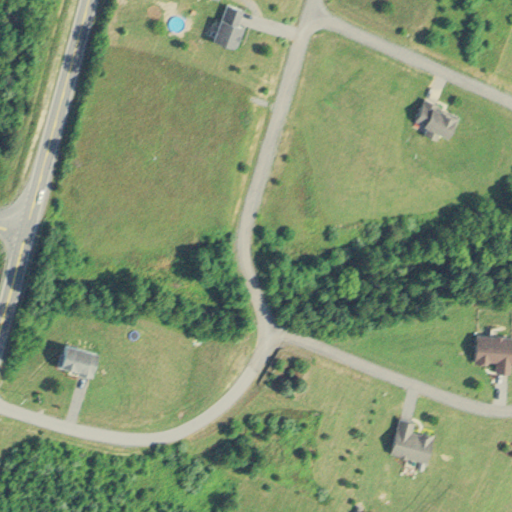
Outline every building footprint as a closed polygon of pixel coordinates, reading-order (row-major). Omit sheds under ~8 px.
[(238,44),(250,7),(228,0),(227,0),(216,36),(238,44)] [(427,127),(440,131),(441,125),(455,129),(462,106),(425,94),(418,116),(430,120),(427,127)] [(511,330),(478,329),(477,356),(497,357),(497,367),(511,367),(511,330)] [(70,336),(101,344),(94,370),(79,366),(80,363),(63,359),(70,336)] [(436,431),(415,427),(417,416),(401,413),(393,449),(430,457),(436,431)]
